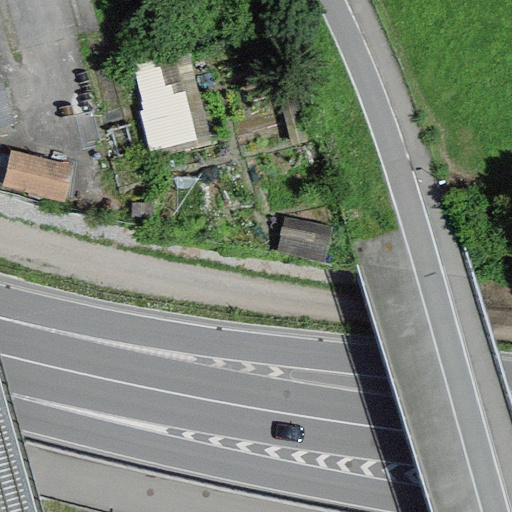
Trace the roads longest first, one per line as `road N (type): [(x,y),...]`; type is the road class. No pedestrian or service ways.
road 1 (secondary): [(0,351),(245,407),(511,442)]
road 2 (track): [(0,234),(169,272),(511,322)]
road 3 (primary): [(511,374),(0,315)]
road 4 (primary): [(0,389),(45,411),(205,460),(481,511)]
